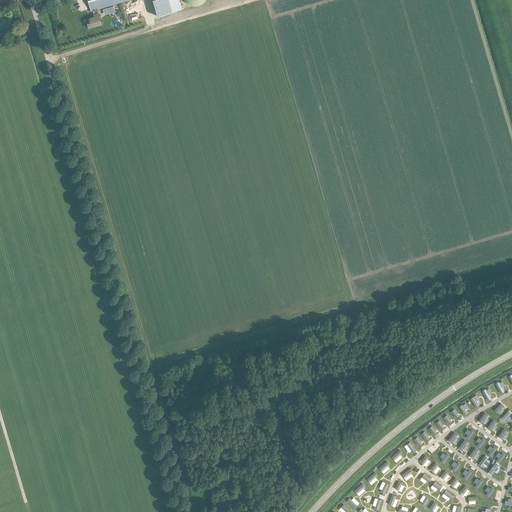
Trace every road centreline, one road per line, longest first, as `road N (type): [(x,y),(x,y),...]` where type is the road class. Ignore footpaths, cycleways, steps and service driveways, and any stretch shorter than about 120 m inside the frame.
road 1 (unclassified): [(179,511),(29,0)]
road 2 (unclassified): [(311,511),(392,433),(511,353)]
